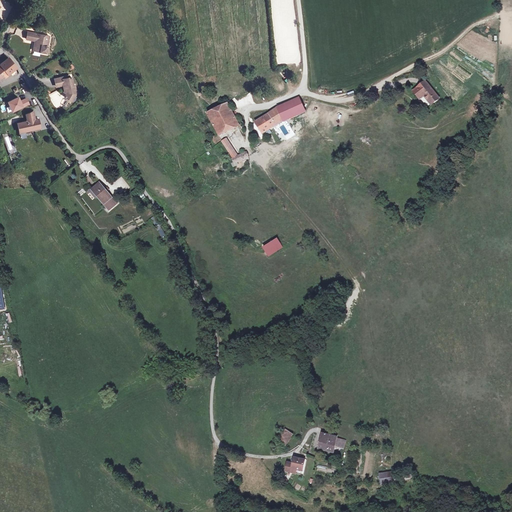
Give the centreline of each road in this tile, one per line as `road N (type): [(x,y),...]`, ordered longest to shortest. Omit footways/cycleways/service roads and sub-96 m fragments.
road 1 (unclassified): [(2,44),(74,154),(121,151),(166,212),(217,329),(216,441),(269,457),(300,448)]
road 2 (track): [(375,89),(474,24),(504,15)]
